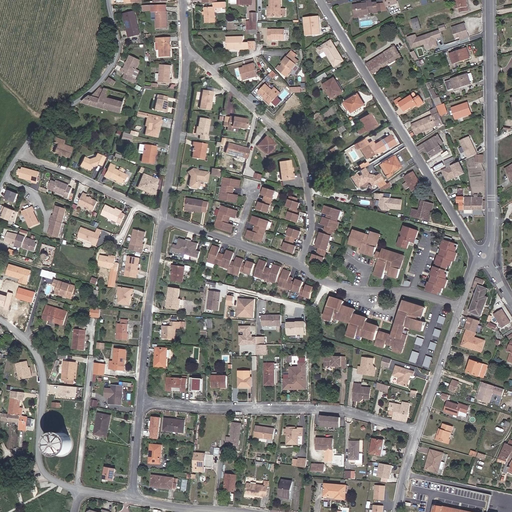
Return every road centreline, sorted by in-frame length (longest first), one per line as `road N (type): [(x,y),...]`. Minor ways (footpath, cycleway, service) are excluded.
road 1 (tertiary): [(483,255),(321,0)]
road 2 (residential): [(141,402),(333,409),(418,431)]
road 3 (residential): [(298,265),(311,218),(300,156),(186,47)]
road 4 (tertiary): [(483,255),(491,232),(489,0)]
road 5 (unclassified): [(81,490),(40,464),(41,366),(0,319)]
road 6 (unclassified): [(18,154),(26,137),(118,60),(108,0)]
road 7 (residential): [(141,402),(162,218)]
road 8 (residential): [(162,218),(186,47)]
road 9 (residential): [(162,218),(18,154)]
road 10 (residential): [(81,490),(93,355)]
road 11 (unclassified): [(418,431),(460,306)]
road 12 (residential): [(413,291),(349,291),(298,265)]
